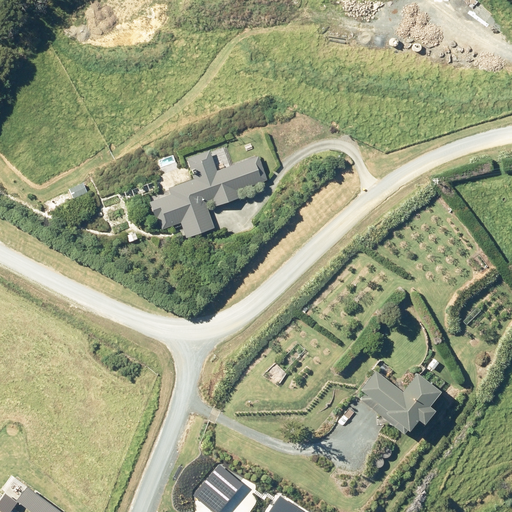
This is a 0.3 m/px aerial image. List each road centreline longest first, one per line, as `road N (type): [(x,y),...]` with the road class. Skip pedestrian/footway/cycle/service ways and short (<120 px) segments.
road 1 (unclassified): [(511,140),(402,176),(232,322),(182,336)]
road 2 (unclassified): [(182,336),(0,253)]
road 3 (unclassified): [(140,511),(185,383),(182,336)]
